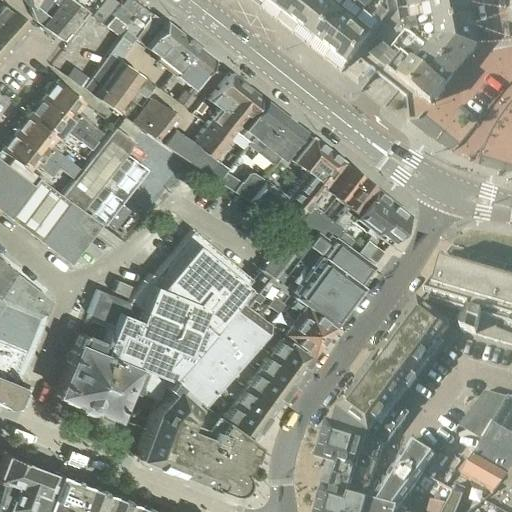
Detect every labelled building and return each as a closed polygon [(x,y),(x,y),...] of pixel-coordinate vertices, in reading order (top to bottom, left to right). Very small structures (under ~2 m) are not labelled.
[(25,0),(24,3),(26,6),(33,20),(37,24),(55,0),(25,0)] [(68,0),(55,0),(37,24),(56,38),(79,8),(68,0)] [(68,0),(79,8),(85,0),(68,0)] [(115,59),(148,13),(129,0),(120,0),(109,15),(110,15),(102,25),(117,36),(81,87),(90,95),(113,111),(139,75),(115,59)] [(111,0),(100,0),(86,19),(95,26),(114,2),(111,0)] [(282,14),(293,0),(267,0),(266,1),(282,14)] [(319,0),(293,0),(282,14),(298,27),(319,0)] [(319,0),(298,27),(314,39),(340,6),(332,0),(319,0)] [(430,26),(471,18),(467,0),(454,0),(431,4),(433,18),(428,18),(430,26)] [(0,47),(3,47),(19,30),(18,28),(22,23),(0,3),(0,47)] [(330,52),(356,19),(340,6),(314,39),(330,52)] [(380,7),(372,16),(381,23),(388,14),(380,7)] [(347,65),(353,58),(373,32),(372,31),(378,24),(363,12),(357,20),(356,19),(330,52),(347,65)] [(435,27),(437,38),(476,47),(471,18),(430,26),(430,28),(435,27)] [(415,19),(403,21),(404,29),(409,30),(417,28),(415,19)] [(192,44),(161,20),(142,47),(155,57),(152,60),(169,73),(192,44)] [(437,38),(430,46),(459,70),(476,47),(437,38)] [(366,53),(379,64),(385,56),(390,50),(377,39),(366,53)] [(187,87),(210,59),(192,44),(169,73),(187,87)] [(445,87),(459,70),(430,46),(416,64),(445,87)] [(445,87),(416,64),(401,52),(393,62),(385,56),(379,64),(381,65),(402,82),(403,83),(415,92),(416,99),(423,98),(431,105),(445,87)] [(381,65),(376,72),(398,89),(403,83),(402,82),(381,65)] [(215,107),(205,121),(228,136),(258,97),(227,72),(205,100),(215,107)] [(142,77),(127,98),(136,104),(151,84),(142,77)] [(94,140),(101,132),(89,123),(90,122),(74,110),(80,101),(52,79),(39,95),(94,140)] [(180,87),(172,98),(171,99),(182,107),(191,96),(180,87)] [(39,95),(25,113),(53,136),(60,128),(88,149),(94,140),(39,95)] [(228,136),(205,121),(190,141),(169,126),(177,116),(149,97),(130,122),(170,152),(200,172),(211,158),(228,136)] [(266,133),(280,114),(261,99),(238,128),(250,137),(257,127),(266,133)] [(196,113),(203,105),(198,101),(191,109),(196,113)] [(25,113),(11,131),(55,166),(62,172),(67,175),(71,178),(78,170),(62,157),(62,156),(47,145),(53,136),(25,113)] [(277,158),(300,130),(280,114),(266,133),(257,127),(250,137),(244,144),(268,162),(274,156),(276,158),(277,158)] [(59,195),(66,200),(97,223),(100,226),(145,166),(127,152),(135,142),(112,124),(78,170),(71,178),(59,195)] [(48,175),(55,166),(11,131),(0,144),(0,151),(6,156),(2,163),(31,184),(36,178),(42,170),(48,175)] [(261,178),(260,179),(261,179),(245,200),(286,231),(306,204),(309,200),(308,200),(338,160),(307,136),(288,159),(285,163),(285,165),(300,175),(284,195),(261,178)] [(225,169),(211,158),(200,172),(216,182),(224,171),(223,171),(225,169)] [(356,174),(338,160),(308,200),(309,200),(306,204),(316,211),(328,195),(336,201),(356,174)] [(31,184),(2,163),(0,161),(0,212),(6,217),(31,184)] [(231,191),(245,200),(261,179),(260,179),(249,171),(245,172),(238,181),(224,171),(216,182),(231,191)] [(100,226),(120,240),(166,190),(165,189),(148,174),(100,226)] [(356,174),(336,201),(341,205),(329,221),(339,229),(346,220),(372,187),(356,174)] [(36,178),(31,184),(6,217),(36,240),(66,200),(59,195),(36,178)] [(386,198),(372,187),(346,220),(365,235),(379,216),(375,213),(386,198)] [(408,215),(386,198),(375,213),(379,216),(365,235),(368,237),(370,233),(385,244),(408,215)] [(66,263),(97,223),(66,200),(36,240),(66,263)] [(316,211),(306,204),(286,231),(257,269),(288,291),(287,293),(327,323),(346,297),(369,266),(344,247),(332,237),(338,230),(339,229),(329,221),(316,211)] [(116,239),(97,225),(91,233),(93,235),(111,247),(116,239)] [(185,355),(233,298),(247,278),(189,230),(151,276),(148,273),(124,301),(95,289),(85,313),(106,322),(105,325),(103,329),(98,341),(77,333),(71,349),(70,348),(66,352),(64,358),(64,364),(65,364),(53,392),(73,400),(73,402),(74,403),(75,404),(76,406),(77,407),(78,407),(80,408),(81,408),(83,408),(84,407),(86,407),(87,406),(109,415),(121,386),(128,389),(136,371),(135,370),(136,368),(141,370),(140,394),(152,398),(148,409),(149,410),(158,385),(185,355)] [(338,230),(332,237),(344,247),(350,239),(338,230)] [(372,262),(380,252),(373,246),(365,257),(372,262)] [(479,268),(442,258),(429,302),(466,312),(464,320),(462,321),(461,323),(460,325),(459,327),(460,329),(461,331),(466,333),(511,346),(511,336),(495,332),(498,322),(511,325),(511,270),(481,261),(479,268)] [(0,262),(0,283),(9,270),(0,262)] [(305,353),(316,338),(313,336),(323,322),(326,324),(327,323),(287,293),(288,291),(276,282),(257,269),(249,280),(247,278),(233,298),(266,323),(273,328),(275,330),(305,353)] [(48,300),(9,270),(0,283),(0,401),(6,404),(40,320),(40,319),(48,300)] [(123,296),(128,285),(114,279),(109,290),(123,296)] [(132,455),(159,465),(215,487),(216,488),(218,488),(220,488),(222,488),(224,487),(226,486),(227,485),(229,484),(230,483),(231,481),(231,479),(232,477),(232,475),(232,474),(232,472),(231,470),(230,468),(228,466),(233,463),(237,454),(239,455),(245,439),(243,438),(262,411),(303,356),(272,334),(270,336),(265,333),(260,330),(266,323),(233,298),(185,355),(159,385),(165,391),(149,409),(132,455)] [(417,303),(336,411),(383,447),(384,447),(409,414),(393,402),(449,327),(417,303)] [(471,411),(459,427),(482,440),(507,399),(497,396),(488,394),(485,393),(477,403),(471,411)] [(482,440),(461,477),(492,496),(511,473),(511,400),(507,399),(482,440)] [(363,511),(366,502),(367,502),(383,447),(336,411),(336,412),(331,428),(328,427),(327,430),(326,430),(326,431),(327,432),(324,441),(322,446),(320,454),(319,454),(319,455),(320,455),(319,456),(320,457),(320,458),(321,459),(322,459),(321,460),(323,461),(323,460),(326,461),(317,493),(323,495),(322,496),(323,497),(318,511),(363,511)] [(366,502),(363,511),(397,511),(436,458),(410,442),(388,478),(371,503),(367,502),(366,502)] [(0,511),(27,511),(34,494),(35,494),(45,470),(17,460),(17,459),(0,451),(0,511)] [(52,472),(51,474),(36,511),(154,511),(152,511),(153,511),(149,509),(148,510),(129,502),(125,500),(125,501),(106,493),(102,491),(102,492),(82,484),(83,484),(79,482),(78,483),(59,475),(52,472)] [(471,511),(511,511),(511,473),(492,496),(471,511)] [(456,484),(451,494),(442,511),(455,511),(465,489),(456,484)] [(442,511),(451,494),(438,488),(429,511),(442,511)]
